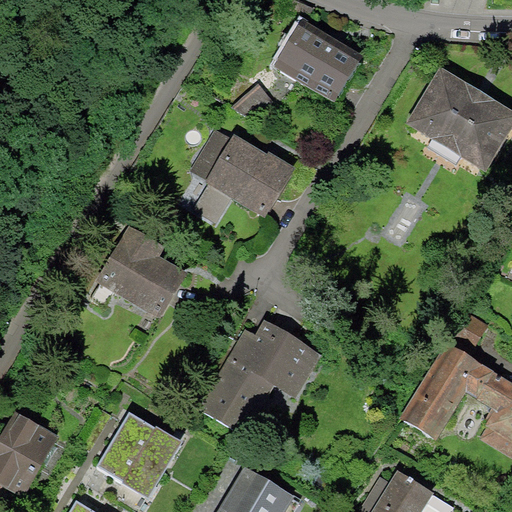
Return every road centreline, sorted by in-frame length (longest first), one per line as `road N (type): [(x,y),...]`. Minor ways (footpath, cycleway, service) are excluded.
road 1 (unclassified): [(0,374),(216,0)]
road 2 (residential): [(511,24),(418,25),(338,0)]
